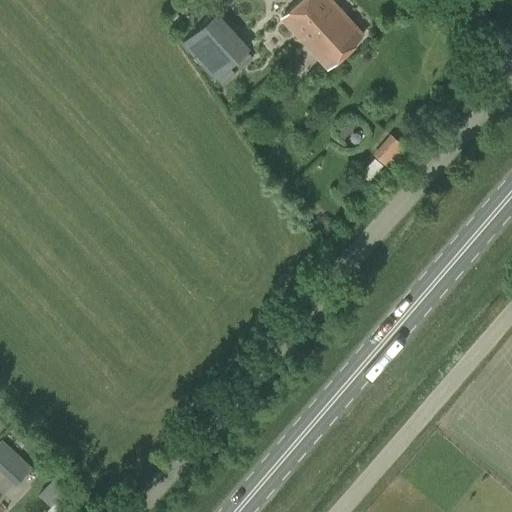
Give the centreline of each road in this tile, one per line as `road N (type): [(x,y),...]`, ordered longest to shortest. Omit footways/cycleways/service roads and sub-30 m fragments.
road 1 (unclassified): [(132,511),(511,68)]
road 2 (primary): [(236,511),(511,192)]
road 3 (unclassified): [(338,511),(511,315)]
